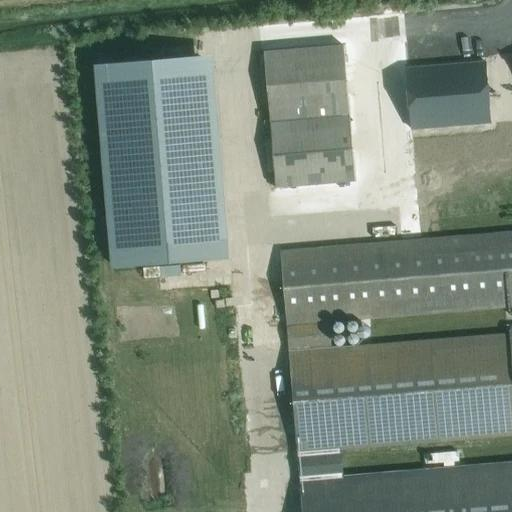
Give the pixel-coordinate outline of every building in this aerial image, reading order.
[(355,181),(345,65),(343,45),(264,52),(275,187),(355,181)] [(193,56),(98,64),(115,268),(209,260),(193,56)] [(484,126),(476,56),(405,61),(405,62),(411,134),(484,126)] [(511,328),(329,344),(327,321),(511,305),(511,230),(280,250),(297,452),(511,434),(511,328)] [(511,511),(511,449),(345,465),(343,449),(300,453),(304,511),(511,511)]
